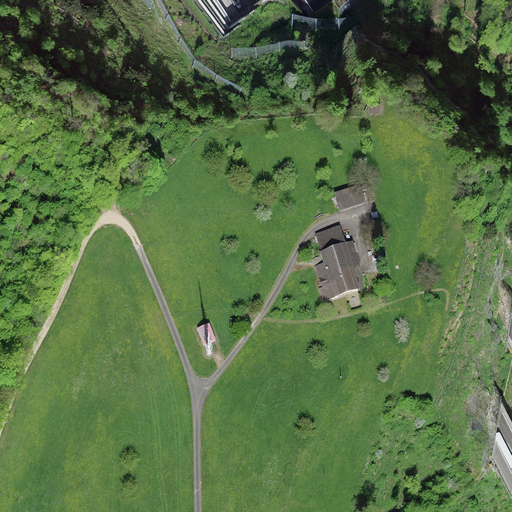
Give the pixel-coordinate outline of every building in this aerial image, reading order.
[(335,0),(341,9),(354,0),(335,0)] [(356,190),(338,196),(343,211),(361,204),(356,190)] [(321,237),(326,253),(342,249),(337,232),(321,237)] [(322,255),(336,300),(359,293),(345,248),(342,249),(326,253),(322,255)] [(207,328),(199,330),(205,346),(212,343),(207,328)]
